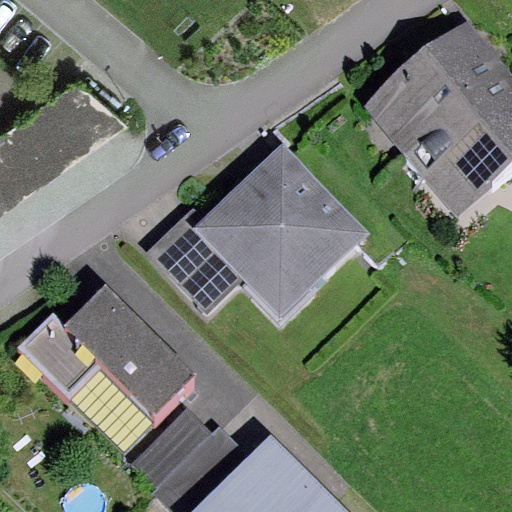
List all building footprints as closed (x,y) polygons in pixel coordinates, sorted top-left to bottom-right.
[(511,77),(470,27),(366,114),(425,183),(419,189),(449,224),(511,171),(511,77)] [(0,205),(129,121),(78,75),(10,128),(0,116),(0,205)] [(374,237),(285,148),(202,230),(191,219),(152,257),(209,314),(237,286),(281,330),(374,237)] [(196,381),(107,295),(76,327),(69,334),(56,320),(20,358),(68,404),(100,371),(155,424),(196,381)] [(218,431),(211,438),(186,414),(133,469),(154,489),(146,497),(161,511),(205,511),(252,464),(218,431)] [(252,464),(205,511),(341,511),(273,443),(252,464)]
